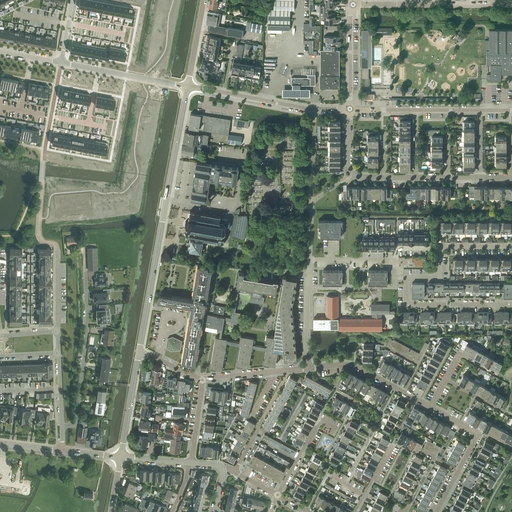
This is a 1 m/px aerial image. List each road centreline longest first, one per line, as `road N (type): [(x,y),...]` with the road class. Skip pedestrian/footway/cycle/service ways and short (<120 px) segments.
road 1 (residential): [(306,367),(309,260),(394,260)]
road 2 (residential): [(85,270),(76,420),(61,425)]
road 3 (tertiary): [(349,108),(187,86)]
road 4 (residential): [(350,4),(511,4)]
road 5 (tertiary): [(165,200),(138,352)]
road 6 (residential): [(430,406),(355,366),(306,367)]
road 7 (residential): [(511,245),(443,246),(436,275),(405,278)]
road 8 (residential): [(61,62),(187,86)]
road 9 (residential): [(511,304),(410,304),(405,278)]
